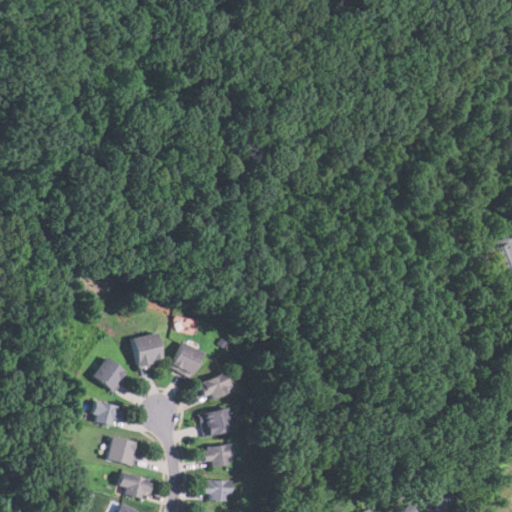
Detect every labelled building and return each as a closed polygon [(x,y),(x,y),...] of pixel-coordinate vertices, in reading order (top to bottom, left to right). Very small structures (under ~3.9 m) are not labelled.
[(489,247),(499,273),(511,267),(511,253),(507,240),(489,247)] [(133,366),(157,360),(151,332),(126,338),(133,366)] [(198,352),(177,342),(166,366),(187,376),(198,352)] [(121,371),(99,357),(86,376),(108,391),(121,371)] [(208,399),(227,391),(219,372),(193,384),(199,397),(206,394),(208,399)] [(120,408),(89,401),(85,420),(106,424),(107,419),(117,421),(120,408)] [(228,430),(223,407),(195,414),(201,437),(228,430)] [(133,441),(106,437),(102,460),(129,464),(133,441)] [(198,449),(199,455),(203,455),(205,467),(229,463),(225,444),(198,449)] [(114,485),(121,486),(120,494),(138,498),(139,492),(146,493),(149,479),(116,473),(114,485)] [(227,480),(201,480),(201,500),(227,500),(227,480)] [(424,494),(434,511),(456,499),(447,482),(424,494)] [(112,511),(135,511),(117,503),(112,511)] [(415,511),(411,503),(392,511),(415,511)]
